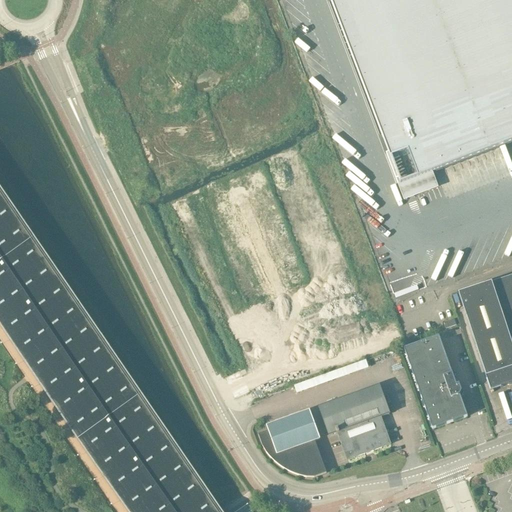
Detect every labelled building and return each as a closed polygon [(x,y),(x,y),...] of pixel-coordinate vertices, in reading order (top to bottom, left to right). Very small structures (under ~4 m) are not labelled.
[(511,142),(511,0),(331,0),(389,153),(404,192),(432,181),(430,174),(511,142)] [(221,511),(0,188),(0,324),(11,341),(59,412),(87,452),(109,485),(129,511),(221,511)] [(511,276),(492,283),(511,344),(511,276)] [(511,383),(511,344),(492,283),(458,294),(490,391),(503,387),(503,386),(509,384),(509,385),(511,383)] [(446,329),(456,325),(454,320),(444,323),(446,329)] [(446,339),(462,334),(460,330),(445,335),(446,339)] [(456,386),(439,337),(404,349),(432,430),(467,417),(460,396),(462,393),(459,385),(456,386)] [(391,445),(381,418),(390,415),(379,386),(319,408),(330,436),(338,433),(348,460),(391,445)] [(306,478),(314,478),(326,473),(315,441),(319,440),(309,411),(267,427),(269,431),(258,435),(262,446),(266,453),(269,456),(271,459),(274,462),(283,468),(293,474),(297,475),(302,477),(306,478)]
